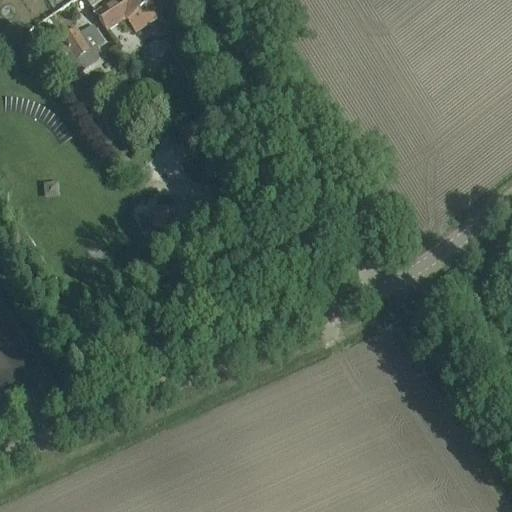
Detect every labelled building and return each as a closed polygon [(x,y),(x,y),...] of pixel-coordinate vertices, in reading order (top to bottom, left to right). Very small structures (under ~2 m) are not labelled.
[(101,0),(90,8),(95,17),(107,34),(126,21),(135,33),(165,12),(158,1),(160,0),(101,0)] [(79,35),(76,31),(61,41),(61,42),(49,49),(54,57),(43,65),(55,83),(66,76),(70,81),(98,63),(97,48),(104,43),(93,26),(79,35)] [(99,89),(81,99),(110,145),(127,134),(99,89)] [(238,97),(177,135),(193,160),(253,122),(238,97)] [(262,172),(276,163),(268,150),(254,158),(262,172)] [(161,210),(157,210),(156,233),(172,234),(173,210),(169,210),(161,210)] [(203,250),(228,237),(216,216),(190,229),(203,250)]
